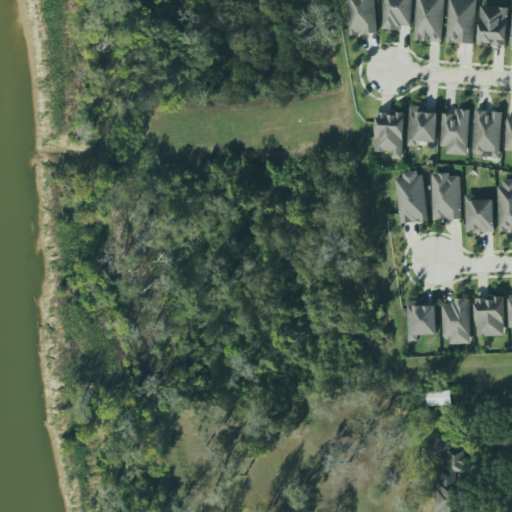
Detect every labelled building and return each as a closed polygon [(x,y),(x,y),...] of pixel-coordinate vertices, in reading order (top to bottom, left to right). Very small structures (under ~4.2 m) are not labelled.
[(346,0),(350,38),(379,35),(375,0),(346,0)] [(383,0),(410,0),(409,25),(401,25),(400,31),(382,30),(383,0)] [(445,0),(417,0),(416,41),(444,42),(445,0)] [(475,44),(476,0),(448,0),(447,43),(475,44)] [(509,8),(481,7),(480,45),(507,46),(509,8)] [(438,143),(439,113),(426,112),(427,107),(411,106),(409,147),(418,147),(418,142),(438,143)] [(471,110),(457,110),(457,115),(443,114),(441,147),(448,147),(447,155),(469,155),(471,110)] [(503,113),(491,112),(476,111),(473,153),(492,154),(492,159),(500,159),(503,113)] [(405,114),(403,160),(393,159),(393,153),(375,152),(377,113),(389,114),(389,117),(396,117),(396,114),(405,114)] [(429,221),(424,173),(396,176),(402,224),(429,221)] [(461,177),(463,220),(434,221),(432,174),(450,173),(450,177),(461,177)] [(511,230),(499,231),(496,184),(501,183),(501,177),(511,176),(511,230)] [(465,192),(467,234),(496,233),(495,196),(474,197),(473,192),(465,192)] [(495,297),(504,297),(506,336),(478,337),(476,305),(477,305),(477,300),(487,299),(488,302),(495,301),(495,297)] [(451,345),(472,344),(470,299),(454,299),(454,304),(443,304),(444,337),(451,337),(451,345)] [(408,302),(422,301),(423,307),(436,307),(437,336),(418,337),(419,341),(410,342),(408,302)] [(429,406),(453,405),(452,391),(429,392),(429,406)] [(437,511),(470,511),(470,483),(457,483),(457,472),(466,472),(466,450),(449,450),(449,470),(437,470),(437,511)]
